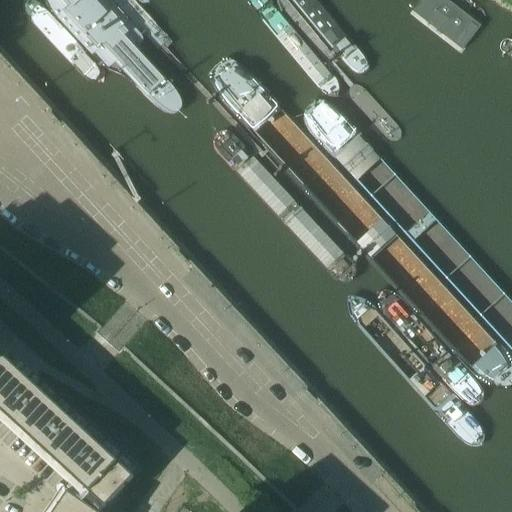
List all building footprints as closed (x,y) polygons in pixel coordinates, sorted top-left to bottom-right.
[(0,0),(0,16),(80,101),(94,100),(96,86),(16,0),(0,0)] [(75,0),(177,108),(195,105),(201,88),(117,0),(75,0)] [(269,0),(235,0),(338,116),(358,100),(269,0)] [(327,0),(293,0),(372,88),(391,72),(327,0)] [(442,0),(439,6),(489,40),(506,16),(482,0),(442,0)] [(113,135),(187,214),(202,209),(204,198),(130,118),(118,122),(113,135)] [(0,355),(0,413),(107,511),(110,511),(134,478),(0,355)] [(94,511),(68,493),(54,511),(94,511)]
